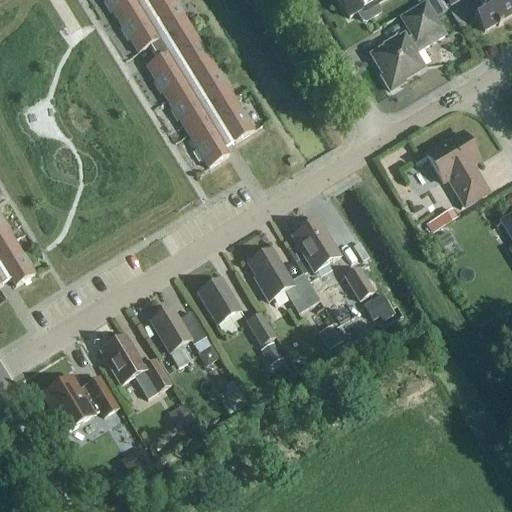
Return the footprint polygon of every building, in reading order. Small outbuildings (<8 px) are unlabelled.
[(102,0),(105,3),(103,4),(110,15),(111,14),(121,30),(149,13),(169,0),(102,0)] [(175,8),(170,0),(169,0),(149,13),(121,30),(122,31),(120,32),(127,43),(128,42),(138,57),(149,50),(153,56),(169,46),(191,33),(182,19),(183,18),(177,7),(175,8)] [(335,0),(348,21),(356,17),(360,24),(365,26),(379,18),(380,13),(376,8),(388,1),(387,0),(335,0)] [(463,0),(444,0),(449,9),(463,0)] [(511,0),(474,0),(474,1),(483,15),(475,20),(484,34),(496,27),(497,29),(501,26),(500,24),(511,17),(511,0)] [(384,50),(370,59),(383,79),(381,81),(389,95),(403,86),(402,84),(422,72),(414,57),(430,48),(443,40),(438,31),(424,8),(402,23),(413,40),(407,44),(404,40),(398,43),(397,41),(390,46),(387,51),(384,50)] [(200,48),(191,33),(169,46),(153,56),(157,63),(145,70),(155,85),(153,86),(160,97),(161,96),(162,97),(189,80),(212,67),(206,58),(208,58),(201,47),(200,48)] [(217,75),(212,67),(189,80),(162,97),(171,112),(170,113),(177,124),(178,123),(183,131),(210,114),(232,101),(223,86),(225,85),(218,74),(217,75)] [(241,115),(232,101),(210,114),(183,131),(196,152),(194,153),(201,164),(203,163),(208,172),(228,160),(224,153),(230,149),(253,135),(248,126),(249,125),(243,114),(241,115)] [(450,141),(450,145),(425,159),(442,187),(448,183),(464,210),(487,196),(470,170),(478,165),(461,138),(459,139),(456,138),(450,141)] [(0,243),(9,237),(5,230),(6,229),(0,219),(0,243)] [(511,219),(502,225),(511,242),(511,219)] [(317,225),(291,241),(313,277),(339,261),(317,225)] [(0,243),(0,291),(8,287),(11,284),(15,291),(34,279),(29,270),(30,269),(24,258),(22,259),(9,237),(0,243)] [(271,253),(247,268),(260,290),(258,291),(268,306),(284,296),(298,319),(319,306),(302,278),(290,286),(271,253)] [(372,297),(358,273),(344,281),(359,305),(372,297)] [(240,316),(221,284),(197,298),(216,330),(240,316)] [(178,324),(171,313),(149,327),(168,358),(190,345),(192,349),(205,342),(190,317),(178,324)] [(260,350),(275,342),(260,318),(246,326),(260,350)] [(319,333),(330,350),(343,342),(332,325),(319,333)] [(125,341),(100,357),(120,390),(133,382),(147,404),(169,391),(154,365),(144,371),(125,341)] [(210,351),(198,358),(205,370),(217,363),(210,351)] [(70,382),(42,398),(65,437),(93,420),(93,419),(100,415),(103,421),(117,413),(98,382),(78,395),(70,382)] [(178,433),(191,425),(182,410),(168,418),(178,433)] [(132,485),(152,472),(141,453),(120,465),(132,485)]
